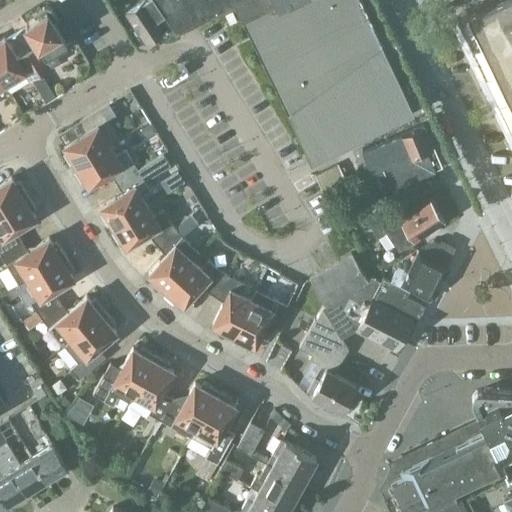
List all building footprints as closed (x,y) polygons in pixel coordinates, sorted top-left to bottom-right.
[(147,0),(138,0),(137,1),(123,10),(143,41),(165,26),(147,0)] [(273,0),(155,0),(176,30),(201,14),(229,0),(232,0),(241,18),(275,2),(273,0)] [(390,79),(389,77),(392,75),(379,49),(383,46),(360,0),(293,0),(289,2),(288,2),(277,7),(275,2),(241,18),(252,40),(301,141),(318,129),(328,142),(382,116),(366,94),(371,90),(372,91),(374,93),(375,93),(377,94),(379,94),(381,94),(383,94),(385,93),(386,92),(388,91),(389,90),(390,88),(390,86),(391,84),(391,82),(391,81),(390,79)] [(511,0),(488,0),(457,16),(511,129),(511,0)] [(26,50),(39,72),(59,59),(54,50),(66,43),(52,21),(57,19),(50,7),(48,6),(47,5),(45,5),(44,5),(43,5),(32,12),(34,16),(24,23),(37,44),(26,50)] [(39,72),(26,50),(16,56),(3,36),(0,37),(0,76),(3,82),(4,81),(10,90),(30,77),(39,72)] [(62,152),(71,166),(109,143),(118,137),(107,119),(116,114),(108,101),(77,120),(83,130),(63,143),(67,149),(62,152)] [(423,122),(363,147),(380,191),(435,168),(427,148),(433,145),(423,122)] [(115,180),(136,167),(124,148),(115,153),(109,143),(71,166),(80,179),(84,177),(87,183),(108,170),(115,180)] [(337,163),(326,168),(314,174),(323,191),(345,180),(337,163)] [(108,226),(146,203),(140,193),(149,187),(136,167),(115,180),(121,191),(100,204),(104,210),(100,212),(108,226)] [(0,208),(27,193),(18,179),(15,177),(10,175),(0,181),(0,208)] [(0,250),(20,238),(14,228),(35,215),(31,209),(35,207),(27,193),(0,208),(0,250)] [(377,235),(385,230),(398,250),(444,219),(428,195),(400,214),(392,202),(366,218),(377,235)] [(155,242),(174,226),(167,218),(161,208),(152,214),(146,203),(108,226),(117,240),(121,238),(125,244),(145,231),(155,242)] [(161,290),(198,250),(181,234),(174,226),(155,242),(164,253),(147,271),(152,276),(149,279),(161,290)] [(26,276),(64,253),(55,239),(51,242),(48,236),(27,249),(20,238),(0,250),(0,253),(17,282),(26,276)] [(440,258),(445,246),(433,240),(421,248),(419,247),(407,270),(397,265),(391,277),(401,282),(410,287),(429,296),(446,261),(440,258)] [(210,292),(224,271),(216,265),(207,258),(200,266),(192,258),(198,251),(198,250),(161,290),(173,301),(176,298),(182,302),(198,284),(210,292)] [(38,313),(59,299),(52,289),(72,276),(69,270),(73,267),(64,253),(26,276),(38,295),(29,301),(38,313)] [(325,305),(323,306),(338,334),(356,329),(394,348),(419,300),(406,293),(408,290),(410,287),(401,282),(391,277),(389,280),(382,276),(379,280),(370,276),(364,280),(349,253),(309,278),(325,305)] [(230,337),(250,297),(239,291),(243,282),(233,277),(224,271),(210,292),(222,300),(211,322),(218,325),(215,329),(230,337)] [(198,288),(188,302),(197,308),(207,294),(198,288)] [(250,297),(230,337),(245,344),(247,339),(253,343),(264,321),(275,326),(286,304),(274,297),(254,288),(250,297)] [(62,344),(104,309),(93,296),(90,299),(85,294),(66,309),(59,299),(38,313),(47,326),(62,344)] [(338,334),(323,306),(322,305),(316,318),(315,317),(299,346),(310,352),(308,356),(320,363),(305,389),(342,409),(356,382),(331,370),(344,345),(338,334)] [(104,309),(62,344),(76,360),(68,367),(77,377),(104,355),(96,345),(115,330),(111,324),(114,321),(104,309)] [(133,391),(154,353),(140,345),(138,349),(131,345),(119,367),(109,361),(91,392),(103,398),(108,389),(128,400),(133,392),(133,391)] [(159,418),(171,396),(160,390),(172,369),(166,365),(168,361),(154,353),(133,391),(133,392),(152,403),(147,411),(159,418)] [(190,435),(216,388),(202,380),(200,384),(194,380),(181,402),(171,396),(159,418),(170,424),(190,435)] [(509,475),(511,473),(511,389),(483,387),(478,388),(474,391),(473,396),(473,401),(486,426),(506,470),(509,475)] [(216,388),(190,435),(209,446),(204,455),(216,462),(233,431),(222,425),(234,404),(228,400),(230,396),(216,388)] [(79,392),(64,406),(77,419),(91,404),(79,392)] [(29,425),(37,436),(46,431),(38,419),(29,425)] [(236,445),(250,453),(264,428),(250,420),(236,445)] [(474,511),(464,490),(506,470),(486,426),(400,467),(397,477),(390,480),(406,511),(474,511)] [(266,461),(302,481),(316,455),(280,436),(272,450),(266,461)] [(45,478),(30,454),(19,461),(6,439),(0,442),(0,450),(10,467),(25,490),(45,478)] [(30,454),(45,478),(66,465),(52,441),(30,454)] [(25,490),(10,467),(0,450),(0,469),(2,472),(0,472),(0,495),(5,503),(25,490)] [(218,467),(232,475),(236,478),(242,467),(224,457),(218,467)] [(302,481),(266,461),(258,475),(256,474),(250,484),(251,485),(257,488),(288,505),(302,481)] [(464,490),(474,511),(511,511),(511,473),(509,475),(506,470),(464,490)] [(284,511),(288,505),(257,488),(251,485),(245,496),(246,497),(239,510),(241,511),(284,511)] [(227,511),(230,508),(205,494),(197,508),(205,511),(227,511)]
